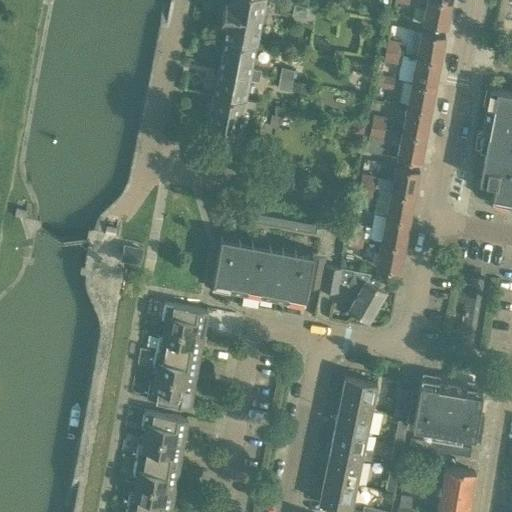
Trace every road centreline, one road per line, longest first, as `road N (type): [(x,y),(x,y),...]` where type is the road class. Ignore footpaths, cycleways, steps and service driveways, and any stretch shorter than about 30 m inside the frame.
road 1 (residential): [(319,335),(251,326),(214,511)]
road 2 (residential): [(319,335),(405,341),(436,221)]
road 3 (residential): [(284,511),(319,335)]
road 4 (residential): [(436,221),(467,53)]
road 5 (residential): [(185,0),(152,159)]
